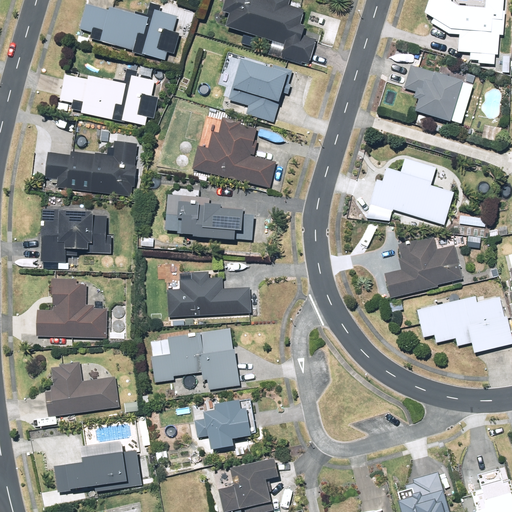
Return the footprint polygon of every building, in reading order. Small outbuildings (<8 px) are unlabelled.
[(225,32),(284,48),(281,59),(309,67),(316,42),(302,38),(304,31),(299,29),(303,15),(287,10),(289,3),(279,0),(267,0),(267,5),(249,0),(226,0),(221,17),(229,19),(225,32)] [(460,37),(459,54),(499,58),(500,38),(504,38),(505,24),(504,24),(505,0),(486,0),(486,11),(459,8),(452,4),(452,0),(430,0),(426,17),(434,21),(460,37)] [(132,55),(164,64),(166,55),(173,57),(179,37),(172,35),(176,21),(158,16),(160,10),(150,7),(146,19),(135,16),(134,20),(109,12),(108,15),(86,9),(80,32),(92,35),(90,41),(133,53),(132,55)] [(450,37),(460,37),(434,21),(431,26),(433,27),(450,37)] [(272,65),(271,69),(239,60),(227,99),(248,106),(245,114),(273,123),(282,93),(285,94),(292,71),(272,65)] [(414,117),(449,128),(461,88),(435,80),(436,77),(410,69),(403,91),(416,95),(413,104),(418,106),(414,117)] [(81,116),(145,128),(146,120),(154,121),(157,100),(152,99),(154,84),(152,84),(152,82),(137,79),(138,72),(129,71),(129,73),(126,73),(124,86),(103,82),(102,85),(88,82),(87,85),(64,80),(60,104),(73,106),(71,112),(81,114),(81,116)] [(192,173),(269,191),(276,165),(250,159),(250,158),(253,158),(256,144),(254,143),(257,132),(240,128),(241,126),(222,121),(219,136),(212,134),(207,153),(197,150),(192,173)] [(91,194),(130,198),(131,189),(134,189),(136,170),(134,170),(136,147),(114,145),(113,152),(107,152),(107,158),(70,155),(70,158),(47,156),(45,180),(57,181),(56,190),(91,194)] [(392,212),(392,211),(443,225),(452,194),(429,187),(431,183),(385,169),(382,182),(376,181),(369,205),(392,212)] [(465,199),(463,206),(470,209),(472,202),(465,199)] [(192,244),(233,246),(234,237),(242,238),(241,242),(252,243),(253,220),(243,220),(243,212),(209,211),(209,203),(166,200),(164,235),(177,236),(177,238),(180,238),(180,241),(192,242),(192,244)] [(40,265),(65,265),(65,255),(110,256),(111,239),(105,238),(106,218),(62,217),(62,214),(42,213),(40,265)] [(460,216),(459,224),(484,228),(485,220),(460,216)] [(141,238),(140,246),(152,248),(153,239),(141,238)] [(390,301),(437,289),(437,288),(462,282),(461,279),(463,278),(462,274),(460,274),(454,248),(436,253),(433,241),(417,245),(417,244),(398,248),(401,261),(398,262),(401,273),(384,277),(390,301)] [(497,271),(489,272),(490,280),(499,278),(497,271)] [(166,291),(168,322),(250,316),(248,289),(221,291),(220,279),(179,282),(179,290),(166,291)] [(36,339),(106,341),(107,312),(92,312),(92,308),(86,308),(87,289),(76,289),(76,282),(50,282),(50,292),(53,292),(52,309),(53,309),(53,314),(36,313),(36,339)] [(474,358),(511,348),(511,343),(506,321),(504,321),(499,301),(486,304),(484,297),(477,299),(479,306),(476,307),(474,301),(417,315),(423,341),(434,338),(436,347),(455,342),(457,349),(471,346),(474,358)] [(151,363),(155,386),(173,383),(172,380),(201,376),(202,384),(207,383),(208,393),(239,388),(234,355),(232,355),(229,332),(195,337),(196,340),(168,344),(170,359),(151,363)] [(48,420),(119,410),(115,380),(82,385),(79,366),(59,368),(59,371),(51,372),(53,389),(50,390),(51,395),(44,396),(48,420)] [(138,403),(124,404),(124,415),(139,413),(138,403)] [(231,445),(250,442),(245,415),(240,416),(238,407),(215,411),(214,408),(207,409),(208,413),(214,412),(215,417),(202,419),(203,423),(194,424),(197,441),(206,440),(205,437),(207,436),(210,456),(232,452),(231,445)] [(152,447),(147,422),(140,423),(145,448),(152,447)] [(86,467),(58,471),(62,495),(130,485),(124,445),(83,451),(86,467)] [(168,453),(158,452),(157,463),(168,464),(168,453)] [(272,466),(230,475),(233,489),(218,492),(222,511),(234,511),(237,511),(271,511),(268,495),(271,494),(269,485),(276,483),(272,466)] [(413,498),(399,503),(401,511),(450,511),(439,474),(409,483),(413,498)] [(511,511),(511,500),(511,501),(508,487),(502,489),(499,474),(478,480),(482,496),(471,499),(474,511),(476,511),(511,511)]
